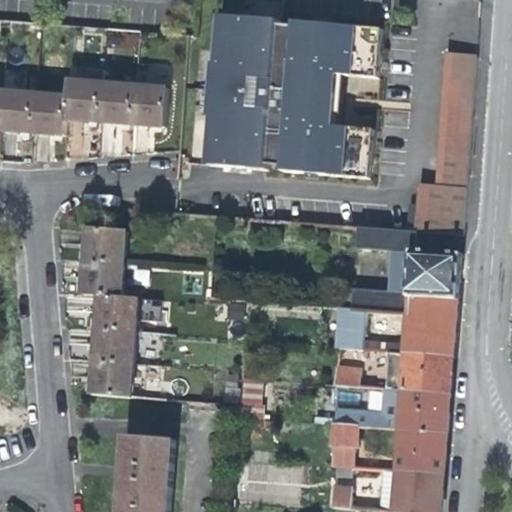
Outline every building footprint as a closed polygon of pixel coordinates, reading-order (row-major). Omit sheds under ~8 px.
[(378,78),(382,29),(295,23),(295,28),(279,27),(280,22),(222,18),(219,65),(216,65),(212,117),(215,117),(211,167),(372,178),(375,130),(335,127),(337,95),(330,95),(332,75),(378,78)] [(437,184),(468,186),(478,55),(448,52),(437,184)] [(101,124),(105,84),(71,81),(70,96),(68,121),(87,122),(101,124)] [(135,126),(138,86),(105,84),(101,124),(119,125),(135,126)] [(168,129),(171,89),(138,86),(135,126),(155,128),(168,129)] [(33,134),(37,94),(4,91),(1,131),(27,133),(33,134)] [(68,121),(70,96),(37,94),(33,134),(50,135),(66,137),(68,121)] [(468,186),(437,184),(421,183),(417,232),(464,235),(466,209),(468,186)] [(393,253),(415,255),(415,250),(417,232),(359,227),(357,250),(393,253)] [(123,266),(125,232),(89,229),(87,248),(86,264),(123,266)] [(415,250),(415,255),(412,295),(459,298),(460,276),(462,254),(415,250)] [(415,255),(393,253),(389,293),(412,295),(415,255)] [(120,300),(123,266),(86,264),(85,282),(84,298),(101,299),(120,300)] [(354,290),(354,294),(353,303),(352,311),(368,312),(410,316),(412,295),(389,293),(354,290)] [(456,329),(459,298),(412,295),(410,316),(407,354),(454,357),(456,329)] [(137,334),(140,302),(120,300),(101,299),(100,315),(99,331),(137,334)] [(352,311),(341,310),(339,334),(366,336),(368,312),(352,311)] [(135,367),(137,334),(99,331),(97,347),(96,364),(135,367)] [(366,336),(339,334),(338,347),(338,349),(364,351),(366,336)] [(394,353),(402,353),(403,342),(395,342),(394,353)] [(404,388),(407,354),(402,353),(394,353),(389,352),(386,387),(404,388)] [(407,354),(404,388),(451,392),(452,376),(454,357),(407,354)] [(132,400),(135,367),(96,364),(95,380),(94,397),(132,400)] [(360,388),(360,386),(361,367),(337,366),(336,386),(360,388)] [(263,381),(245,380),(243,404),(262,406),(263,381)] [(401,430),(404,388),(386,387),(384,416),(338,412),(337,425),(357,427),(401,430)] [(404,388),(401,430),(447,434),(449,412),(451,392),(404,388)] [(355,449),(357,427),(337,425),(335,425),(334,447),(355,449)] [(397,472),(444,476),(446,452),(447,434),(401,430),(397,472)] [(170,511),(176,440),(128,436),(126,462),(121,511),(170,511)] [(361,479),(362,469),(338,469),(337,480),(351,480),(354,479),(361,479)] [(362,469),(361,479),(396,482),(397,472),(362,469)] [(444,476),(397,472),(396,482),(394,511),(402,511),(404,511),(440,511),(442,493),(444,476)] [(333,509),(350,510),(351,486),(335,485),(333,509)]
